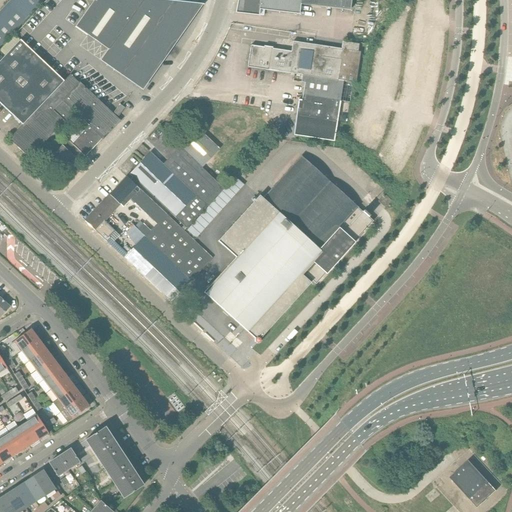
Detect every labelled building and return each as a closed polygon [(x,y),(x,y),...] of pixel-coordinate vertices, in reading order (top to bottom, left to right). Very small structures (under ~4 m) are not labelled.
[(0,47),(43,0),(10,0),(0,11),(0,47)] [(102,61),(137,86),(143,89),(201,5),(204,6),(204,5),(161,0),(94,0),(76,27),(109,50),(102,61)] [(237,0),(235,13),(258,16),(259,10),(299,14),(300,5),(300,0),(237,0)] [(350,0),(300,0),(300,5),(349,11),(350,0)] [(284,47),(292,49),(293,39),(279,37),(279,41),(285,42),(284,47)] [(0,61),(0,103),(23,125),(64,82),(20,40),(0,61)] [(343,82),(355,83),(360,53),(358,52),(359,45),(343,42),(341,50),(293,42),(291,52),(272,49),(272,48),(264,47),(264,48),(251,46),(248,67),(302,75),(343,82)] [(105,108),(80,82),(79,83),(70,75),(64,82),(23,125),(9,140),(30,159),(59,128),(70,138),(88,155),(120,122),(105,108)] [(336,126),(340,101),(343,82),(302,75),(301,84),(303,84),(302,95),(301,100),(299,100),(297,108),(296,121),(336,126)] [(114,113),(119,117),(125,108),(120,105),(114,113)] [(296,121),(294,135),(334,141),(336,126),(296,121)] [(202,168),(219,150),(192,124),(176,142),(180,147),(202,168)] [(64,171),(75,160),(75,159),(81,153),(86,157),(88,155),(70,138),(51,158),(53,160),(52,161),(56,166),(58,165),(64,171)] [(181,229),(184,231),(186,228),(186,229),(224,189),(202,168),(180,147),(163,164),(151,152),(130,175),(184,226),(181,229)] [(316,285),(343,255),(373,222),(373,221),(374,219),(370,216),(369,216),(364,211),(363,212),(358,208),(301,156),(263,199),(259,196),(217,244),(232,258),(198,295),(254,346),(314,282),(316,285)] [(184,231),(181,229),(127,178),(106,200),(116,210),(121,205),(123,207),(131,199),(154,222),(152,224),(155,227),(150,232),(143,225),(141,227),(134,220),(131,223),(144,236),(191,280),(212,258),(184,231)] [(391,201),(384,195),(378,202),(385,208),(391,201)] [(85,221),(124,258),(127,254),(114,242),(119,236),(115,231),(105,222),(116,210),(106,200),(85,221)] [(127,254),(124,258),(170,302),(171,302),(191,280),(144,236),(127,254)] [(1,299),(0,300),(0,318),(10,307),(1,299)] [(14,342),(21,352),(38,339),(31,329),(14,342)] [(21,352),(29,361),(45,349),(38,339),(21,352)] [(29,361),(36,371),(53,359),(45,349),(29,361)] [(7,362),(11,360),(15,357),(12,353),(4,358),(7,362)] [(36,371),(43,381),(60,368),(53,359),(36,371)] [(12,370),(16,368),(11,360),(7,362),(12,370)] [(43,381),(51,390),(67,378),(60,368),(43,381)] [(20,383),(24,380),(19,372),(14,375),(20,383)] [(51,390),(58,400),(75,388),(67,378),(51,390)] [(25,391),(29,389),(24,380),(20,383),(25,391)] [(9,392),(11,396),(19,392),(16,387),(9,392)] [(53,403),(61,414),(82,397),(75,388),(58,400),(53,403)] [(4,401),(11,396),(9,392),(2,396),(4,401)] [(32,403),(36,401),(31,393),(27,395),(32,403)] [(13,399),(16,403),(23,398),(20,394),(13,399)] [(61,414),(68,423),(89,407),(82,397),(61,414)] [(9,408),(16,403),(13,399),(6,403),(9,408)] [(38,411),(42,409),(36,401),(32,403),(38,411)] [(45,423),(49,421),(44,413),(40,415),(45,423)] [(39,440),(49,434),(37,415),(27,421),(39,440)] [(45,423),(48,427),(56,422),(53,418),(49,421),(45,423)] [(30,446),(39,440),(27,421),(18,427),(30,446)] [(21,452),(30,446),(18,427),(9,433),(21,452)] [(143,486),(124,457),(104,428),(86,440),(105,469),(124,498),(143,486)] [(12,458),(21,452),(9,433),(0,439),(12,458)] [(0,459),(3,463),(12,458),(0,439),(0,459)] [(68,469),(79,462),(71,451),(71,450),(70,450),(60,457),(68,469)] [(57,476),(68,469),(60,457),(50,463),(49,464),(50,464),(57,476)] [(477,508),(496,491),(469,461),(450,478),(477,508)] [(34,478),(45,496),(55,489),(44,472),(43,471),(42,471),(43,472),(34,478)] [(35,502),(45,496),(34,478),(24,484),(35,502)] [(26,508),(35,502),(24,484),(14,490),(26,508)] [(14,511),(19,511),(26,508),(14,490),(4,497),(14,511)] [(52,497),(55,501),(61,496),(58,492),(52,497)] [(0,511),(14,511),(4,497),(0,499),(0,511)] [(91,511),(92,511),(112,511),(111,511),(100,501),(91,511)] [(39,508),(42,511),(48,507),(45,503),(39,508)]
